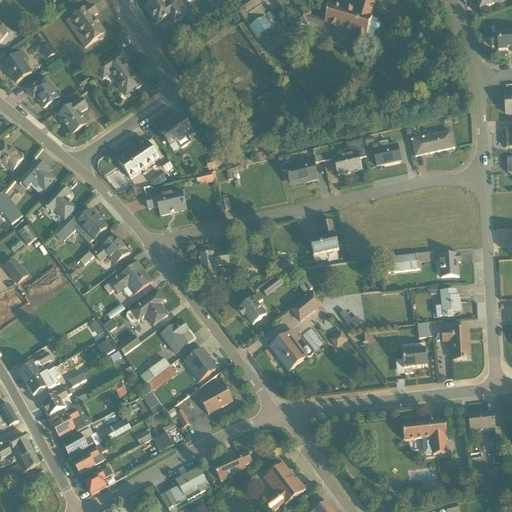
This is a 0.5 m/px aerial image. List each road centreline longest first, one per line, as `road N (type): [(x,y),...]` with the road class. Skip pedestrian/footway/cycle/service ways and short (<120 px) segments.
road 1 (residential): [(482,179),(422,183),(147,241)]
road 2 (residential): [(75,168),(169,91),(124,0)]
road 3 (residential): [(272,417),(147,241)]
road 4 (residential): [(83,511),(272,417)]
road 5 (residential): [(496,388),(482,179)]
road 6 (residential): [(291,413),(496,388)]
road 7 (residential): [(77,511),(0,371)]
